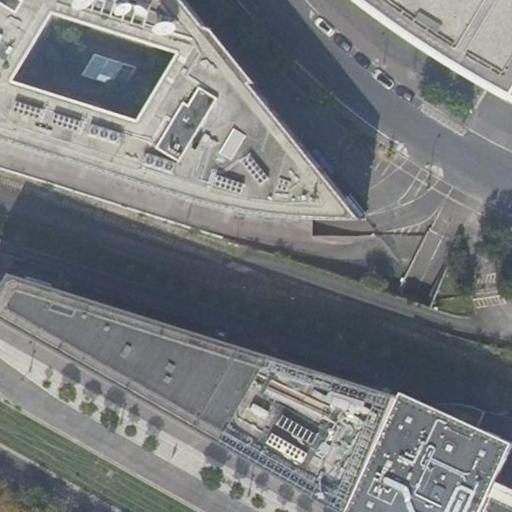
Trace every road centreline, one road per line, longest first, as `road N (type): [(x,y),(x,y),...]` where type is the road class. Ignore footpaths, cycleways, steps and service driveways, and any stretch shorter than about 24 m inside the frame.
road 1 (residential): [(511,189),(415,135),(321,60),(268,0)]
road 2 (primary): [(229,511),(0,375)]
road 3 (track): [(511,326),(490,306),(477,268),(476,231),(490,177)]
